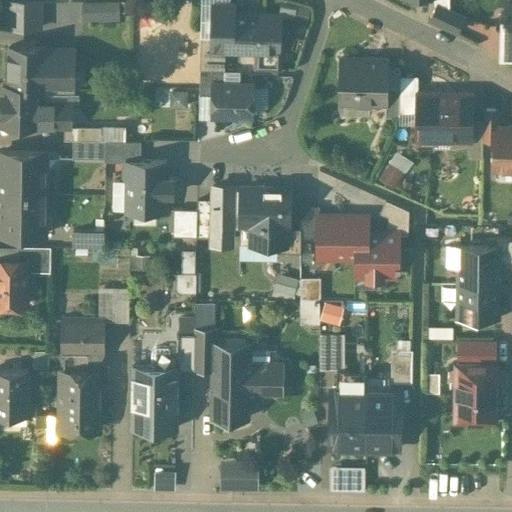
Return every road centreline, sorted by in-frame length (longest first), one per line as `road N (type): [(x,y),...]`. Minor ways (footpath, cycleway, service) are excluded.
road 1 (residential): [(209,147),(286,130),(335,0)]
road 2 (residential): [(345,0),(511,81)]
